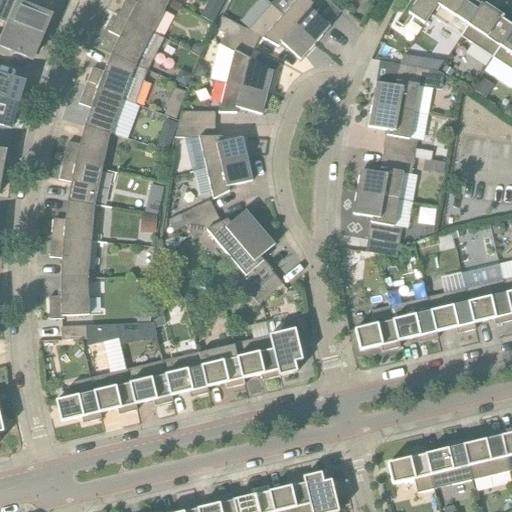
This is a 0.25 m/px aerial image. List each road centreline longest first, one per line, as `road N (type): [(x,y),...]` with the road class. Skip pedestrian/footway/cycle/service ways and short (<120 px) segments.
road 1 (residential): [(50,484),(25,367),(22,253),(38,148),(93,0)]
road 2 (residential): [(50,484),(79,491),(347,426)]
road 3 (residential): [(340,401),(71,466),(50,484)]
road 4 (residential): [(342,81),(300,94),(277,145),(281,204),(320,260)]
road 5 (residential): [(320,260),(342,81)]
road 6 (residential): [(511,361),(340,401)]
road 7 (residential): [(347,426),(511,387)]
road 8 (residential): [(340,401),(320,260)]
